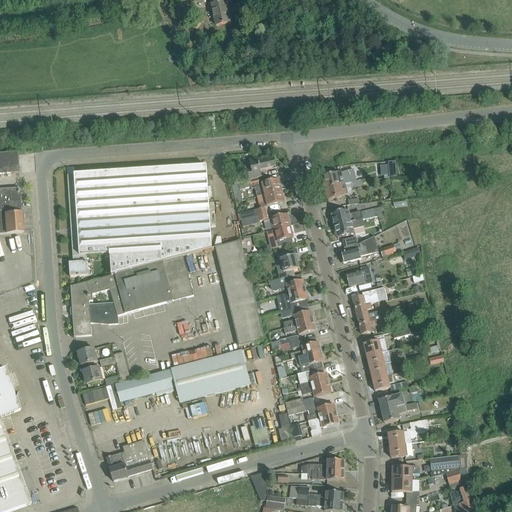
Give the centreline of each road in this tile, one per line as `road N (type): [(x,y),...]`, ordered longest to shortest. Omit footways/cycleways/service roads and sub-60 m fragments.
road 1 (unclassified): [(103,508),(57,358),(42,157),(293,137)]
road 2 (unclassified): [(365,433),(293,137)]
road 3 (unclassified): [(103,508),(365,433)]
road 4 (unclassified): [(511,110),(293,137)]
road 5 (unclassified): [(511,47),(443,43),(404,30),(360,0)]
road 6 (unclassified): [(0,20),(125,0)]
